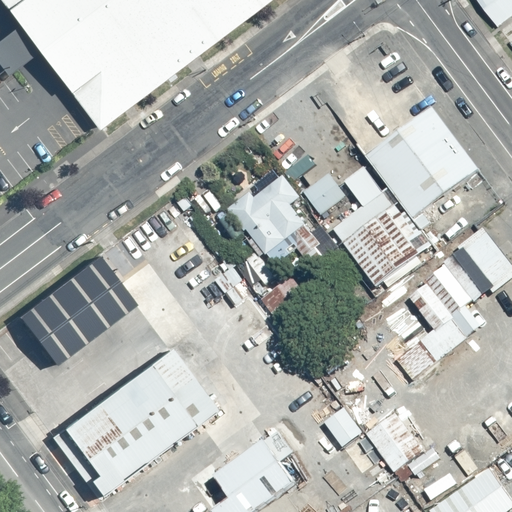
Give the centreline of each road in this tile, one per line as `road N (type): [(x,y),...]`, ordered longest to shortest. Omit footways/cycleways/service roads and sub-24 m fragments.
road 1 (unclassified): [(0,268),(354,0)]
road 2 (residential): [(415,0),(511,128)]
